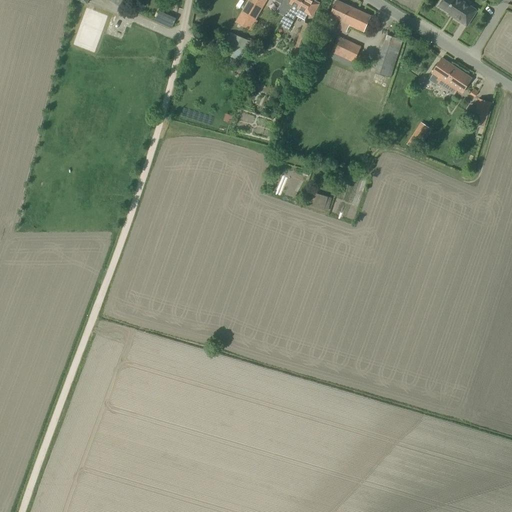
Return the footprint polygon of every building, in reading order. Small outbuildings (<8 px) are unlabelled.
[(263,6),(267,0),(249,0),(236,22),(251,31),(257,21),(255,20),(263,6)] [(280,23),(287,10),(289,12),(293,3),(291,1),(291,0),(282,0),(276,11),(283,16),(280,23)] [(280,23),(282,24),(281,27),(288,31),(296,15),(304,20),(310,9),(308,8),(312,0),(291,0),(291,1),(293,3),(289,12),(287,10),(280,23)] [(329,16),(340,21),(337,28),(346,32),(349,26),(363,32),(371,16),(336,0),(329,16)] [(453,18),(467,26),(477,10),(461,0),(442,0),(438,6),(450,14),(450,13),(455,16),(454,17),(453,17),(453,18)] [(221,10),(217,21),(233,26),(237,15),(221,10)] [(322,34),(324,27),(320,26),(324,14),(316,11),(310,31),(322,34)] [(174,21),(157,13),(154,21),(171,29),(174,21)] [(303,56),(304,52),(301,51),(310,26),(303,24),(292,52),(300,55),(303,56)] [(224,46),(225,47),(222,53),(240,61),(242,58),(245,59),(253,43),(230,33),(224,46)] [(382,50),(397,55),(402,40),(387,35),(382,50)] [(330,51),(354,62),(361,47),(338,36),(330,51)] [(382,52),(374,76),(389,81),(397,57),(382,52)] [(471,78),(442,58),(432,74),(433,74),(429,80),(436,84),(437,83),(454,94),(456,90),(461,93),(471,78)] [(476,110),(472,122),(484,126),(487,113),(476,110)] [(414,149),(428,129),(420,124),(406,144),(414,149)] [(327,211),(331,193),(308,187),(303,204),(327,211)]
